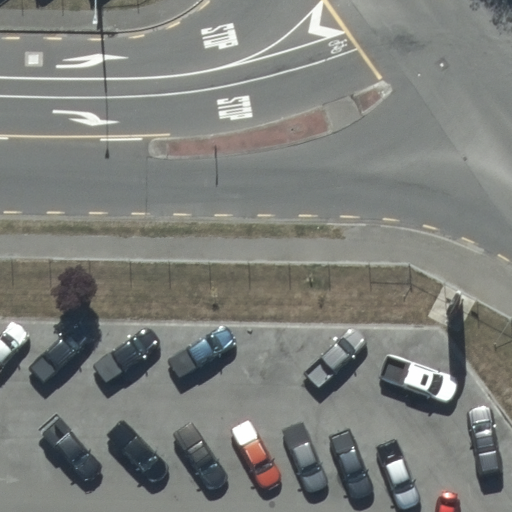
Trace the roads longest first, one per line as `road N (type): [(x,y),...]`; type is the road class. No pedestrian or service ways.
road 1 (tertiary): [(511,106),(465,139),(402,166),(365,171),(0,172)]
road 2 (tertiary): [(0,93),(212,86),(295,48),(365,0)]
